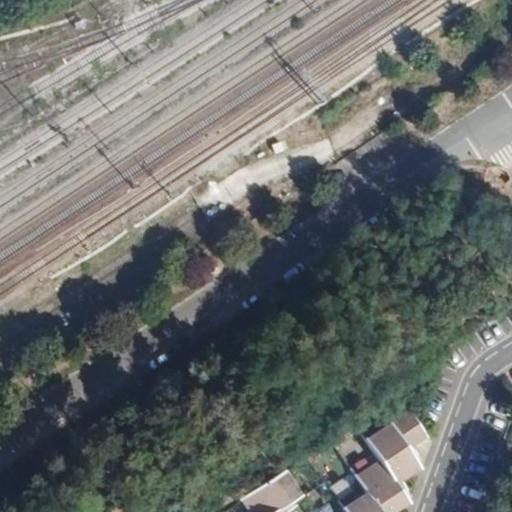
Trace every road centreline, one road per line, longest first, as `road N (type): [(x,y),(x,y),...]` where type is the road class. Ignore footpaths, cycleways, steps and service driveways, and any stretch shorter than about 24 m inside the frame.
road 1 (residential): [(0,441),(501,115)]
road 2 (residential): [(432,511),(478,384),(511,352)]
